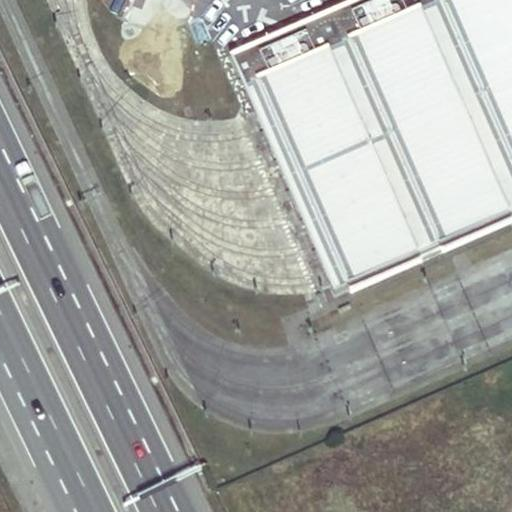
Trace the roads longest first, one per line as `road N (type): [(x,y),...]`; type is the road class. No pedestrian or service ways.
road 1 (trunk): [(173,511),(0,145)]
road 2 (trunk): [(0,334),(85,511)]
